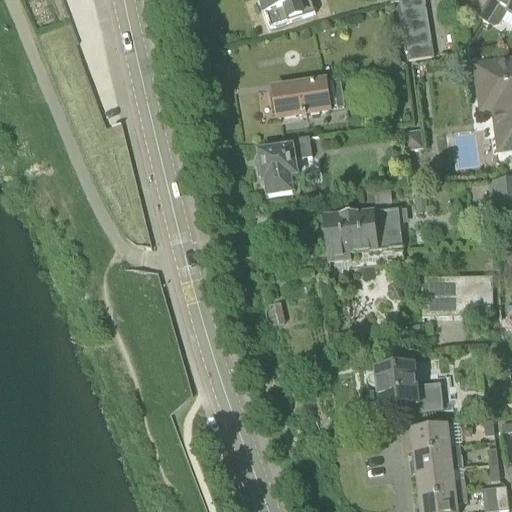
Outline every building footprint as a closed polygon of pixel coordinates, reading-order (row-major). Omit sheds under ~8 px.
[(260,0),(271,31),(292,25),(316,17),(310,0),(260,0)] [(401,14),(427,10),(425,0),(405,0),(399,1),(400,5),(401,14)] [(477,0),(473,7),(473,8),(483,14),(492,0),(477,0)] [(511,0),(492,0),(483,14),(479,21),(489,27),(492,22),(500,28),(502,24),(507,16),(509,14),(511,15),(511,0)] [(479,21),(483,14),(473,8),(467,17),(477,24),(479,21)] [(427,10),(401,14),(403,26),(429,22),(427,10)] [(431,35),(429,22),(403,26),(405,39),(431,35)] [(433,47),(431,35),(405,39),(407,51),(433,47)] [(433,47),(407,51),(409,64),(435,60),(433,47)] [(497,155),(511,153),(511,63),(475,68),(481,114),(491,113),(497,155)] [(277,97),(272,98),(275,118),(280,117),(280,122),(325,115),(333,114),(333,113),(328,85),(328,84),(320,86),(276,92),(277,97)] [(424,153),(422,134),(403,136),(405,155),(424,153)] [(313,160),(311,148),(310,141),(282,145),(283,152),(260,156),(262,169),(259,170),(260,180),(264,180),(264,184),(266,183),(269,199),(293,195),(290,179),(297,178),(295,163),(313,160)] [(409,191),(408,177),(392,178),(394,193),(409,191)] [(511,181),(489,184),(491,204),(497,204),(498,213),(511,211),(511,181)] [(375,195),(364,196),(365,207),(376,206),(375,195)] [(327,231),(325,232),(326,248),(329,248),(330,265),(351,263),(350,257),(404,252),(401,226),(400,214),(400,213),(326,221),(327,231)] [(422,282),(422,321),(493,320),(493,281),(422,282)] [(505,349),(511,348),(511,333),(503,334),(505,349)] [(370,378),(368,381),(369,386),(372,389),(379,390),(382,414),(417,410),(418,417),(444,414),(441,389),(416,391),(414,372),(377,377),(370,378)] [(493,423),(483,424),(485,440),(495,439),(493,423)] [(511,435),(511,426),(502,427),(504,436),(511,435)] [(412,432),(406,433),(407,447),(413,447),(414,455),(451,451),(449,428),(412,432)] [(460,450),(451,451),(414,455),(416,466),(411,466),(412,477),(417,477),(454,474),(463,473),(460,450)] [(489,470),(498,469),(496,452),(487,453),(489,470)] [(498,469),(489,470),(491,486),(500,485),(498,469)] [(454,474),(417,477),(420,500),(465,495),(464,485),(455,486),(454,474)] [(505,490),(494,491),(496,511),(509,511),(507,490),(505,490)] [(421,511),(457,511),(457,507),(467,506),(465,495),(420,500),(421,511)]
